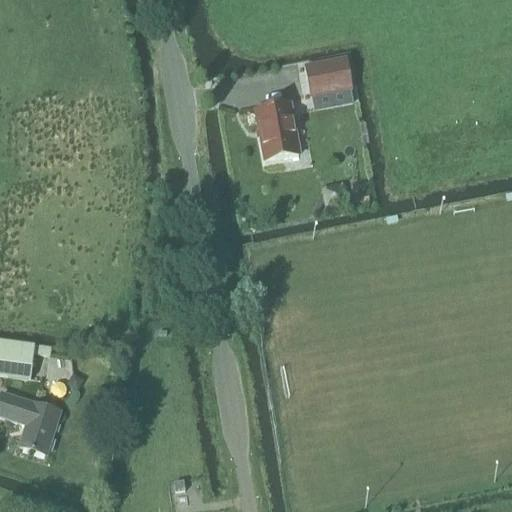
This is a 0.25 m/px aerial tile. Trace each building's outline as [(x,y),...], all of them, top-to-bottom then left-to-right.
[(346,61),(304,68),(310,101),(352,94),(346,61)] [(265,165),(298,159),(289,107),(256,113),(265,165)] [(344,186),(321,191),(325,212),(349,207),(344,186)] [(0,342),(0,379),(30,383),(35,348),(0,342)] [(66,387),(76,394),(83,384),(73,377),(66,387)] [(46,460),(61,415),(1,396),(0,399),(0,421),(25,429),(18,451),(46,460)] [(173,484),(175,495),(185,494),(184,483),(173,484)]
